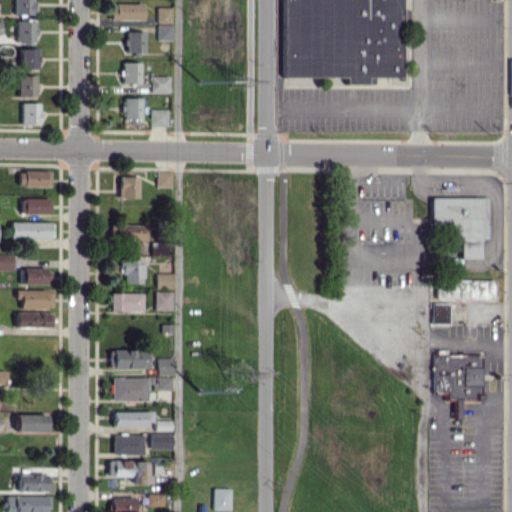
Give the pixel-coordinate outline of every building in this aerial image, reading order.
[(12,0),(13,14),(31,14),(30,0),(12,0)] [(281,0),(281,76),(344,76),(344,84),(365,84),(365,76),(400,76),(400,21),(401,21),(401,0),(281,0)] [(142,20),(142,3),(108,2),(108,20),(142,20)] [(155,24),(155,40),(170,40),(170,7),(155,7),(155,24)] [(15,43),(34,43),(34,20),(14,20),(15,43)] [(143,31),(124,31),(124,39),(123,39),(123,52),(143,52),(143,31)] [(36,69),(37,48),(18,47),(18,69),(36,69)] [(138,83),(138,62),(121,62),(121,82),(138,83)] [(34,75),(16,75),(16,96),(35,96),(34,75)] [(168,76),(149,75),(148,91),(168,92),(168,76)] [(121,118),(139,118),(140,97),(122,97),(121,118)] [(38,123),(38,102),(19,102),(20,124),(38,123)] [(166,109),(148,109),(148,125),(166,125),(166,109)] [(17,170),(16,186),(49,186),(49,171),(17,170)] [(171,186),(171,171),(155,171),(155,187),(171,186)] [(137,197),(137,176),(117,175),(117,197),(137,197)] [(19,213),(49,214),(49,198),(19,197),(19,213)] [(9,237),(51,238),(51,222),(9,221),(9,237)] [(147,240),(147,224),(108,224),(108,239),(147,240)] [(171,255),(171,242),(149,241),(149,254),(171,255)] [(12,254),(0,253),(0,269),(11,270),(12,254)] [(141,282),(140,259),(118,259),(118,283),(141,282)] [(44,268),(18,267),(18,283),(44,284),(44,268)] [(171,288),(171,273),(154,273),(154,288),(171,288)] [(493,299),(493,280),(433,279),(433,298),(493,299)] [(13,289),(13,298),(18,298),(18,308),(50,308),(51,290),(13,289)] [(153,309),(170,309),(171,291),(153,291),(153,309)] [(141,293),(109,292),(108,310),(141,311),(141,293)] [(429,323),(446,324),(447,303),(430,303),(429,323)] [(13,327),(50,327),(50,312),(14,312),(13,327)] [(107,368),(144,369),(145,350),(107,349),(107,368)] [(431,393),(442,393),(443,401),(478,400),(478,354),(431,355),(431,393)] [(172,374),(172,357),(155,357),(156,374),(172,374)] [(109,377),(110,400),(146,400),(145,390),(170,389),(170,376),(109,377)] [(111,411),(111,426),(144,426),(144,420),(151,420),(151,410),(111,411)] [(44,413),(14,414),(15,431),(45,430),(44,413)] [(170,433),(147,433),(147,449),(171,448),(170,433)] [(110,454),(141,454),(141,434),(110,434),(110,454)] [(106,476),(130,476),(130,483),(148,483),(148,473),(156,473),(156,465),(148,465),(148,460),(106,460),(106,476)] [(47,491),(47,474),(16,474),(16,491),(47,491)] [(162,506),(162,493),(146,493),(146,505),(162,506)] [(46,511),(47,496),(4,495),(4,511),(46,511)] [(133,511),(134,498),(111,497),(110,511),(133,511)]
